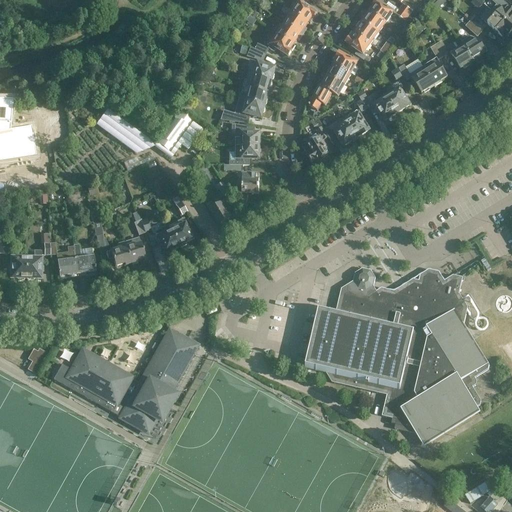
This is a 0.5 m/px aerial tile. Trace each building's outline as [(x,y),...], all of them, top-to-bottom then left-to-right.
[(295,0),(299,3),(292,13),(308,24),(310,25),(317,14),(305,6),(305,5),(306,6),(309,0),(295,0)] [(371,12),(370,13),(386,24),(393,13),(376,1),(369,11),(371,12)] [(403,6),(399,11),(409,17),(412,12),(403,6)] [(501,8),(496,15),(495,15),(511,28),(511,11),(506,6),(503,9),(501,8)] [(308,24),(292,13),(283,8),(281,11),(289,17),(285,24),(303,36),(307,30),(305,29),(308,24)] [(259,16),(252,11),(250,16),(256,20),(259,16)] [(409,17),(399,11),(396,16),(405,22),(409,17)] [(486,24),(489,26),(489,27),(503,39),(506,36),(508,37),(511,31),(511,28),(495,15),(496,15),(492,11),(489,14),(487,14),(486,15),(486,16),(485,17),(485,19),(485,20),(485,22),(486,23),(486,24)] [(365,16),(361,22),(378,35),(386,24),(370,13),(367,18),(365,16)] [(474,16),(469,21),(470,22),(482,32),(487,27),(474,16)] [(358,29),(355,34),(370,45),(378,35),(361,22),(356,28),(358,29)] [(470,22),(465,27),(477,38),(482,32),(470,22)] [(285,24),(278,35),(294,46),(297,41),(299,42),(303,36),(285,24)] [(420,24),(412,31),(418,37),(426,29),(420,24)] [(370,45),(355,34),(354,35),(353,33),(345,43),(357,52),(355,55),(366,64),(369,61),(362,56),(370,45)] [(294,46),(278,35),(270,46),(288,58),(295,48),(293,46),(294,46)] [(463,45),(473,62),(486,54),(477,39),(477,40),(470,37),(461,43),(463,45)] [(387,53),(393,44),(389,41),(383,50),(387,53)] [(441,42),(436,45),(443,57),(449,54),(441,42)] [(258,45),(254,52),(266,57),(269,50),(258,45)] [(437,59),(423,67),(434,86),(447,78),(439,64),(440,64),(438,61),(443,57),(436,45),(430,49),(437,59)] [(463,45),(450,53),(461,70),(473,62),(463,45)] [(250,50),(247,58),(263,62),(266,57),(254,52),(250,50)] [(332,65),(334,66),(351,76),(357,64),(356,63),(358,60),(354,58),(352,61),(339,53),(332,65)] [(250,69),(248,76),(271,82),(275,69),(256,64),(256,63),(250,61),(248,68),(250,69)] [(329,70),(326,77),(345,87),(351,76),(334,66),(331,71),(329,70)] [(407,81),(412,78),(422,94),(434,86),(423,67),(410,75),(404,66),(399,69),(407,81)] [(396,82),(402,78),(396,70),(391,73),(396,82)] [(245,88),(268,95),(271,82),(248,76),(246,81),(244,81),(242,87),(245,88)] [(324,84),(321,89),(332,95),(338,98),(345,87),(326,77),(322,83),(324,84)] [(268,95),(245,88),(243,93),(245,94),(243,101),(247,102),(264,107),(268,95)] [(310,109),(309,111),(314,114),(313,119),(315,119),(323,115),(318,112),(322,105),(325,107),(332,95),(321,89),(320,88),(309,108),(310,109)] [(357,94),(361,101),(364,105),(369,102),(361,90),(357,94)] [(394,90),(385,96),(397,114),(410,106),(399,90),(395,92),(394,90)] [(339,98),(337,102),(341,104),(341,105),(349,99),(343,96),(342,100),(339,98)] [(397,114),(385,96),(376,101),(378,103),(374,106),(384,122),(397,114)] [(221,121),(233,123),(239,124),(241,117),(249,119),(250,117),(261,120),(264,107),(247,102),(239,100),(235,115),(224,112),(221,121)] [(361,101),(356,104),(362,113),(366,110),(364,105),(361,101)] [(69,136),(64,102),(52,104),(57,138),(69,136)] [(0,164),(41,160),(38,129),(16,134),(19,103),(0,103),(0,164)] [(177,144),(193,123),(194,122),(180,112),(157,144),(170,154),(176,146),(177,144)] [(350,120),(346,122),(356,139),(369,131),(357,112),(348,117),(350,120)] [(316,121),(311,124),(315,130),(320,128),(316,121)] [(356,139),(346,122),(342,125),(340,122),(331,128),(344,147),(356,139)] [(193,123),(177,144),(187,151),(203,129),(193,123)] [(235,135),(235,147),(259,147),(260,134),(251,134),(251,129),(235,126),(233,126),(233,135),(235,135)] [(307,155),(306,156),(312,165),(317,163),(330,156),(321,142),(329,138),(323,127),(316,131),(319,136),(310,141),(302,147),(307,155)] [(214,134),(205,128),(202,132),(204,133),(199,140),(202,142),(201,143),(204,146),(211,139),(211,138),(214,134)] [(259,147),(235,147),(235,153),(230,153),(230,166),(243,166),(249,166),(249,160),(259,160),(259,147)] [(511,165),(502,171),(508,181),(511,179),(511,165)] [(243,174),(243,166),(230,166),(226,166),(219,166),(219,171),(224,171),(224,172),(238,172),(237,178),(242,178),(241,194),(258,194),(259,180),(256,180),(256,175),(243,174)] [(482,198),(493,192),(487,181),(476,187),(482,198)] [(229,194),(221,183),(216,187),(223,198),(229,194)] [(461,197),(451,203),(457,214),(467,207),(461,197)] [(209,212),(213,216),(219,226),(231,218),(227,213),(231,211),(225,202),(209,212)] [(181,203),(176,206),(182,216),(187,213),(181,203)] [(137,211),(141,222),(140,222),(144,233),(150,231),(146,220),(143,209),(137,211)] [(419,222),(425,232),(446,220),(440,210),(419,222)] [(93,213),(91,213),(93,223),(99,250),(108,248),(108,245),(105,240),(103,240),(102,236),(103,236),(98,214),(93,215),(93,213)] [(140,222),(139,222),(133,224),(138,236),(144,233),(140,222)] [(178,228),(170,231),(179,249),(186,245),(186,244),(192,241),(183,223),(177,226),(178,228)] [(168,227),(154,233),(164,254),(171,251),(171,252),(179,249),(170,231),(168,227)] [(137,239),(123,244),(130,265),(144,260),(137,239)] [(113,261),(115,267),(124,264),(125,266),(130,265),(123,244),(123,243),(117,245),(119,250),(106,254),(108,261),(113,261)] [(73,246),(77,278),(95,276),(92,249),(79,250),(78,245),(73,246)] [(66,258),(56,259),(59,281),(77,278),(73,246),(72,246),(73,247),(68,247),(70,261),(66,261),(66,258)] [(26,262),(25,281),(40,281),(41,252),(34,252),(34,262),(26,262)] [(7,266),(7,272),(10,272),(10,280),(25,281),(26,262),(17,262),(17,259),(10,259),(10,267),(7,266)] [(305,369),(326,374),(332,383),(387,396),(382,417),(393,419),(391,424),(396,425),(395,430),(416,435),(424,447),(480,412),(477,408),(480,406),(481,402),(472,388),(476,386),(476,384),(477,382),(474,379),(488,370),(489,366),(488,365),(464,325),(468,308),(459,295),(463,278),(453,276),(444,282),(439,273),(429,271),(420,276),(419,282),(413,280),(402,287),(394,292),(381,289),(377,292),(373,287),(375,279),(371,272),(362,270),(355,274),(353,282),(341,290),(336,311),(319,307),(307,361),(305,369)] [(61,366),(53,381),(121,419),(120,420),(136,429),(137,428),(147,434),(166,400),(167,400),(196,347),(169,332),(140,385),(130,379),(91,357),(85,367),(77,363),(72,371),(61,366)] [(470,504),(495,489),(490,480),(465,496),(470,504)] [(481,508),(484,511),(491,511),(498,505),(490,498),(481,508)]
